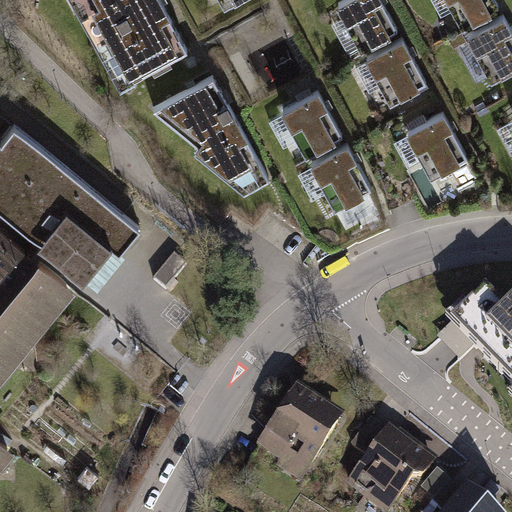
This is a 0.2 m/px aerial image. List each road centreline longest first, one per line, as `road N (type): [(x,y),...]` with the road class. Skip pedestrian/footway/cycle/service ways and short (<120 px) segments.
road 1 (residential): [(307,306),(368,342),(511,463)]
road 2 (residential): [(164,511),(224,406),(307,306)]
road 3 (residential): [(307,306),(401,255),(511,234)]
